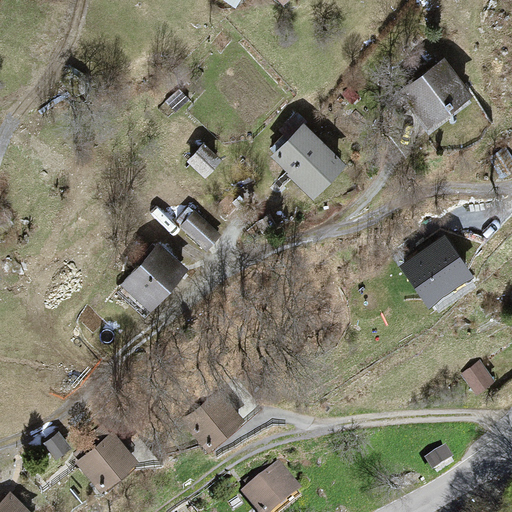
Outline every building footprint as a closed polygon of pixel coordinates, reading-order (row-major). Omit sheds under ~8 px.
[(446,62),(403,93),(428,126),(470,94),(446,62)] [(344,166),(305,127),(275,157),(313,196),(344,166)] [(218,154),(201,139),(185,156),(202,172),(218,154)] [(218,236),(197,215),(184,227),(206,248),(218,236)] [(470,273),(447,241),(406,270),(429,302),(470,273)] [(186,269),(158,246),(124,285),(152,309),(186,269)] [(481,360),(462,373),(475,393),(494,380),(481,360)] [(209,448),(241,419),(218,394),(186,423),(209,448)] [(59,434),(47,443),(57,457),(69,448),(59,434)] [(114,435),(79,464),(102,490),(136,461),(114,435)] [(447,444),(426,457),(434,468),(454,455),(447,444)] [(263,511),(298,486),(279,461),(244,488),(262,511),(263,511)] [(29,511),(11,495),(0,507),(0,511),(29,511)]
